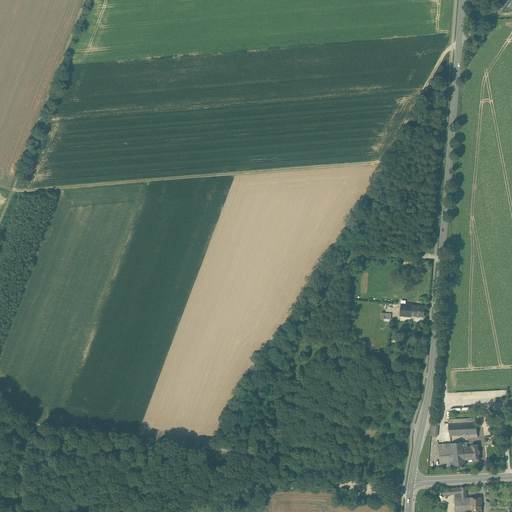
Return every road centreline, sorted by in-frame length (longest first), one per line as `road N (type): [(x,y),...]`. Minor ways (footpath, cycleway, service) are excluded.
road 1 (track): [(458,47),(445,53),(387,161),(14,190),(86,0)]
road 2 (tertiary): [(411,481),(432,364),(462,0)]
road 3 (unknown): [(276,483),(238,456),(36,422),(0,397)]
